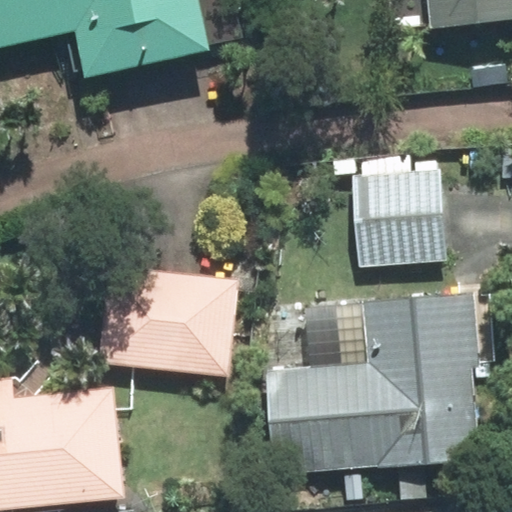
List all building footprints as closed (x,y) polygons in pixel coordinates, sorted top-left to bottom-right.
[(105,86),(233,55),(219,0),(0,0),(0,58),(92,34),(105,86)] [(511,29),(511,0),(436,0),(441,38),(511,29)] [(417,175),(415,159),(364,162),(366,180),(359,180),(367,270),(455,263),(447,172),(417,175)] [(122,366),(243,379),(253,284),(132,272),(122,366)] [(378,365),(277,372),(284,473),(387,466),(387,469),(487,462),(482,370),(497,369),(492,295),(373,303),(378,365)] [(0,511),(35,511),(143,503),(134,392),(28,402),(26,382),(0,384),(0,511)]
